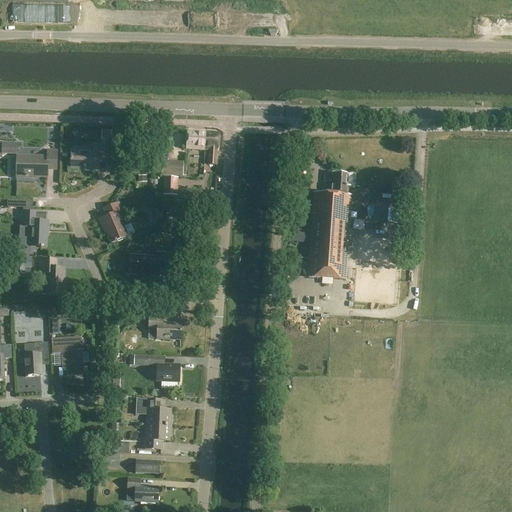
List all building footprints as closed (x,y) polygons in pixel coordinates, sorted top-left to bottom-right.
[(111,131),(101,131),(101,140),(110,140),(111,131)] [(205,151),(206,134),(188,132),(187,149),(205,151)] [(218,135),(206,134),(205,151),(210,151),(209,165),(216,165),(218,135)] [(17,144),(0,143),(0,158),(1,158),(1,154),(17,154),(17,144)] [(109,145),(94,145),(94,151),(72,151),(71,169),(99,170),(99,162),(108,162),(108,161),(113,161),(113,149),(109,149),(109,145)] [(57,151),(48,151),(47,157),(17,156),(16,176),(25,177),(25,178),(28,178),(28,177),(36,177),(36,178),(47,178),(48,169),(57,170),(57,151)] [(183,163),(163,162),(162,176),(182,177),(183,163)] [(346,176),(332,174),(330,194),(314,193),(308,278),(346,281),(352,196),(347,196),(348,187),(345,187),(346,176)] [(162,178),(161,193),(179,194),(180,178),(162,178)] [(186,189),(185,197),(201,199),(202,191),(186,189)] [(122,211),(119,203),(105,209),(108,217),(101,220),(104,228),(105,227),(112,244),(128,237),(128,236),(134,234),(130,225),(124,228),(118,213),(122,211)] [(400,221),(400,209),(387,208),(386,220),(400,221)] [(37,213),(24,213),(23,228),(31,228),(30,248),(42,248),(42,249),(43,249),(43,248),(46,248),(47,232),(48,232),(49,223),(37,222),(37,213)] [(293,234),(292,243),(305,244),(306,235),(293,234)] [(172,255),(157,254),(157,258),(130,256),(129,275),(160,277),(160,269),(171,270),(172,255)] [(15,258),(14,275),(24,276),(25,269),(32,269),(32,259),(15,258)] [(57,260),(42,260),(41,274),(47,275),(46,296),(64,297),(65,269),(57,269),(57,260)] [(18,314),(20,322),(33,320),(32,312),(18,314)] [(135,315),(116,314),(115,331),(120,332),(121,323),(135,323),(135,315)] [(162,318),(150,318),(149,331),(158,331),(157,340),(181,342),(182,325),(162,324),(162,318)] [(35,321),(36,329),(47,327),(46,320),(35,321)] [(84,375),(82,339),(62,340),(53,340),(53,354),(62,354),(63,369),(67,368),(68,376),(74,376),(76,376),(84,375)] [(49,364),(48,344),(35,345),(25,346),(25,355),(26,377),(42,376),(42,365),(49,364)] [(12,359),(11,346),(0,346),(0,352),(0,355),(0,380),(5,380),(4,360),(12,359)] [(165,358),(148,357),(148,367),(157,367),(157,382),(179,383),(180,367),(165,367),(165,358)] [(113,384),(113,394),(120,394),(121,385),(113,384)] [(148,426),(171,427),(171,425),(171,417),(170,417),(170,411),(164,410),(164,402),(136,400),(136,416),(148,416),(148,426)] [(171,427),(148,426),(147,441),(145,441),(144,450),(162,451),(162,442),(169,443),(169,436),(170,436),(171,428),(171,427)] [(120,456),(102,455),(101,467),(119,468),(120,456)] [(159,462),(136,461),(136,464),(129,464),(129,469),(136,469),(136,474),(159,475),(159,462)] [(141,480),(129,479),(128,490),(136,490),(135,503),(158,504),(158,489),(141,488),(141,480)]
